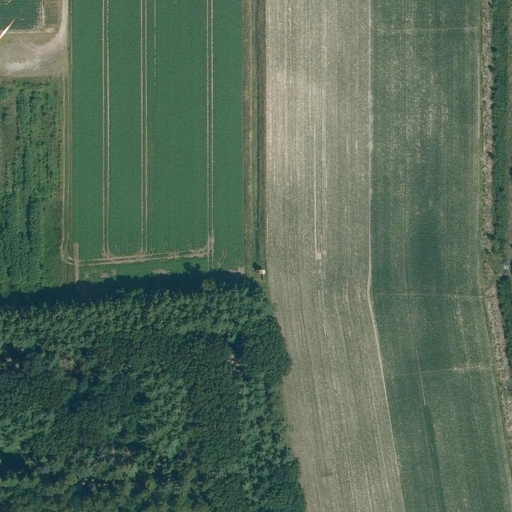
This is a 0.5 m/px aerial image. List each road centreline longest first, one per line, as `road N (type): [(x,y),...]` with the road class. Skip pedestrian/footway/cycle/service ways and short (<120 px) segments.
road 1 (track): [(0,301),(265,274),(294,511)]
road 2 (track): [(511,335),(503,286),(508,0)]
